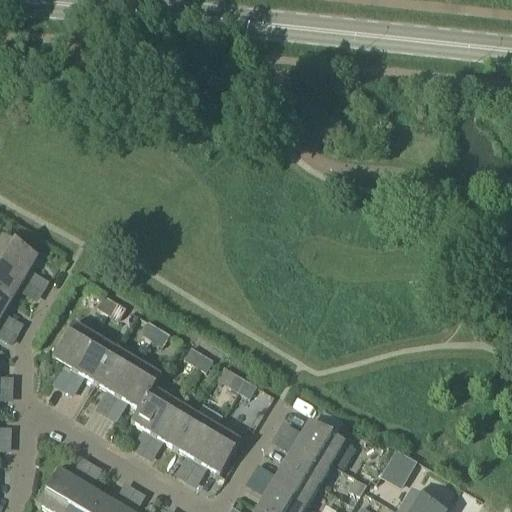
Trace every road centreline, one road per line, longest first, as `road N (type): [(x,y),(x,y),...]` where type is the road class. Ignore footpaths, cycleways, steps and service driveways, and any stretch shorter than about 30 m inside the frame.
road 1 (tertiary): [(511,49),(76,0)]
road 2 (residential): [(191,511),(23,412)]
road 3 (residential): [(23,412),(24,354),(60,285)]
